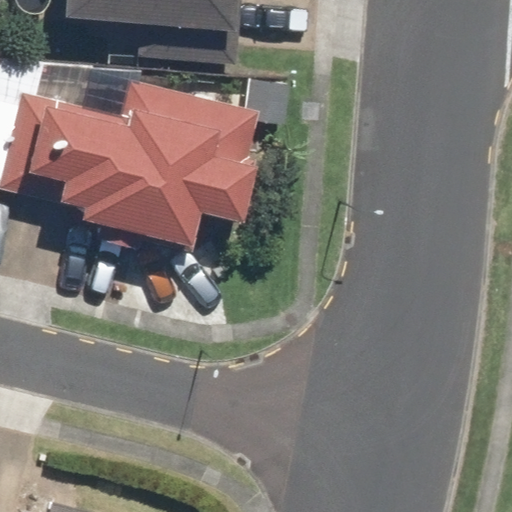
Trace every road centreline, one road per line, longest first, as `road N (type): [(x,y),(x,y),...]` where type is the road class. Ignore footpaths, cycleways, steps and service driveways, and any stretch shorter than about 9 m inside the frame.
road 1 (residential): [(440,0),(415,279),(374,452)]
road 2 (residential): [(374,452),(0,355)]
